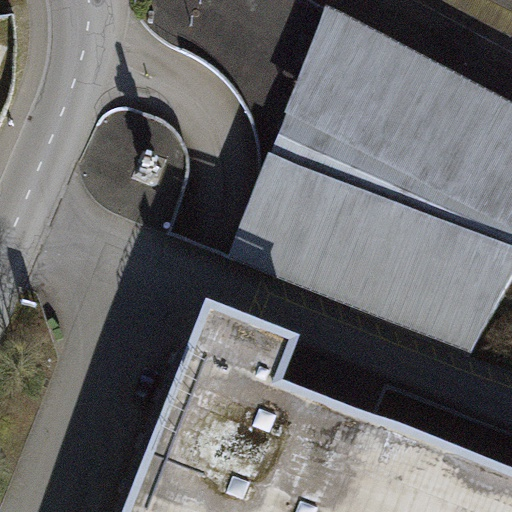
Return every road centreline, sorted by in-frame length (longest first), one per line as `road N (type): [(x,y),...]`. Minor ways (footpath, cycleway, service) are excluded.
road 1 (residential): [(0,263),(86,51),(84,0)]
road 2 (unknown): [(511,65),(409,0)]
